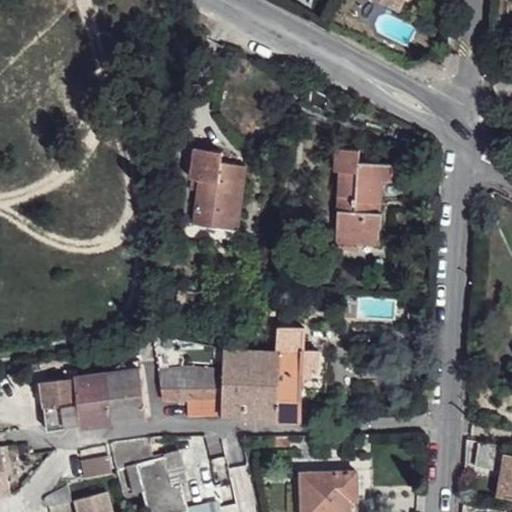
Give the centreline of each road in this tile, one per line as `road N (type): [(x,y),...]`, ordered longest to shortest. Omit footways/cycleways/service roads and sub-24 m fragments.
road 1 (unclassified): [(443,511),(459,158)]
road 2 (unclassified): [(462,131),(217,0)]
road 3 (residential): [(462,131),(471,0)]
